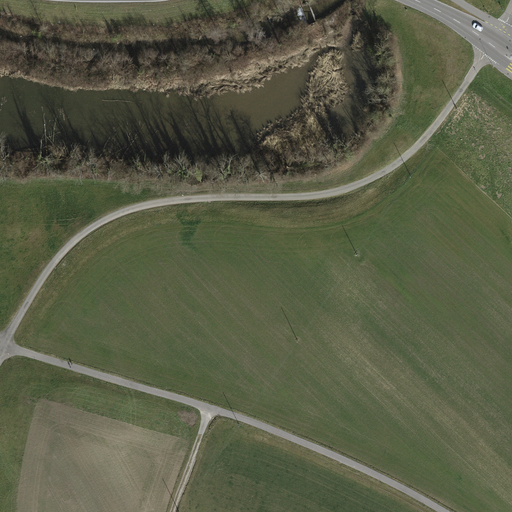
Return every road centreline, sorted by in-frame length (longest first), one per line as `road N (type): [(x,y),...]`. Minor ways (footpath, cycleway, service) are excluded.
road 1 (track): [(4,344),(53,262),(97,224),(168,201),(316,195),(377,175),(449,109),(491,42)]
road 2 (track): [(444,511),(362,466),(233,413),(4,344)]
